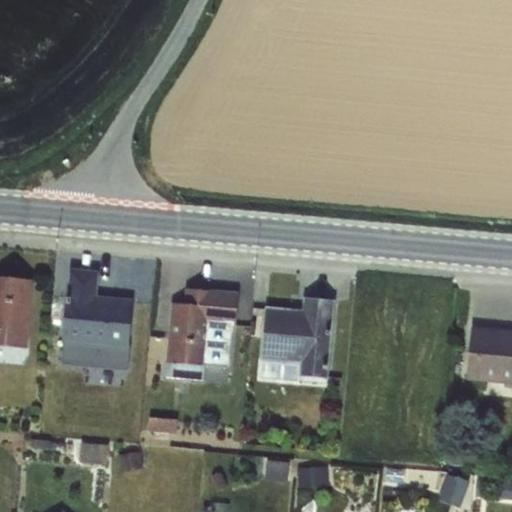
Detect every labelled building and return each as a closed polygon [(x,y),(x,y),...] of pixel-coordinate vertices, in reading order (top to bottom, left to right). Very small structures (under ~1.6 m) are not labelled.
[(69,269),(61,344),(62,350),(91,353),(92,347),(129,351),(133,300),(97,296),(99,271),(69,269)] [(0,346),(27,349),(33,281),(0,277),(0,346)] [(210,325),(228,326),(235,327),(238,293),(185,289),(184,305),(171,303),(166,363),(204,366),(206,367),(210,325)] [(265,307),(260,361),(299,365),(298,377),(325,379),(329,380),(336,301),(303,297),(301,310),(265,307)] [(210,325),(206,367),(224,368),(228,326),(210,325)] [(511,331),(471,327),(466,380),(511,384),(511,331)] [(299,365),(260,361),(259,378),(325,383),(325,379),(298,377),(299,365)] [(204,366),(166,363),(165,378),(203,381),(204,366)] [(150,417),(148,433),(176,435),(178,420),(150,417)] [(81,445),(80,461),(106,464),(107,447),(81,445)] [(448,453),(447,465),(461,465),(461,454),(448,453)] [(267,460),(264,479),(288,482),(290,463),(267,460)] [(327,468),(299,469),(300,487),(327,485),(327,468)] [(448,476),(440,500),(460,507),(468,483),(448,476)] [(511,482),(502,482),(501,497),(511,497),(511,482)]
